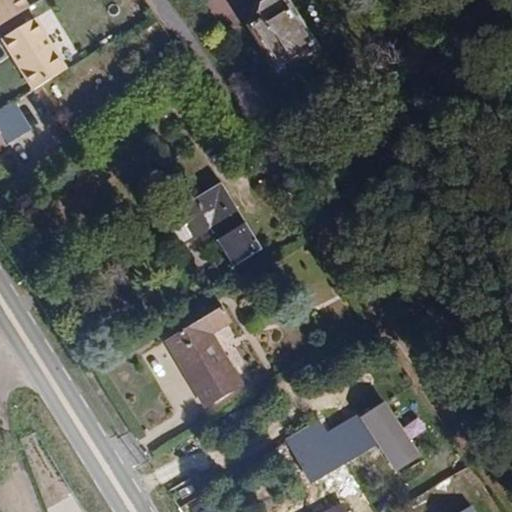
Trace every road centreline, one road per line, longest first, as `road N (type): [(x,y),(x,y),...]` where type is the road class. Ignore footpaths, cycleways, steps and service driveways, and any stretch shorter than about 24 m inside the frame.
road 1 (track): [(288,173),(511,480)]
road 2 (secondary): [(0,305),(128,511)]
